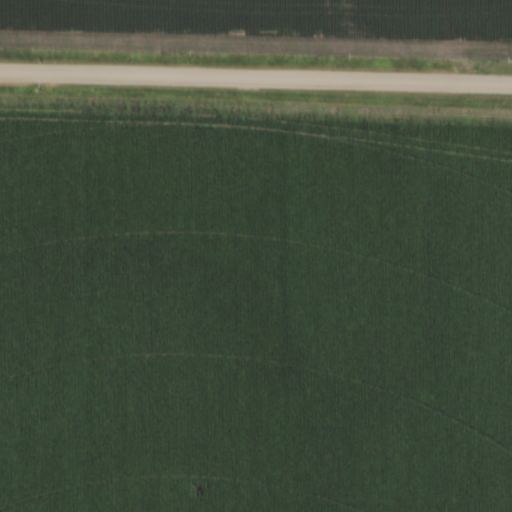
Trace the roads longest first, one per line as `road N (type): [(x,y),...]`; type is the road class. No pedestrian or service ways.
road 1 (tertiary): [(0,75),(511,86)]
road 2 (track): [(484,0),(479,35),(449,54),(264,50)]
